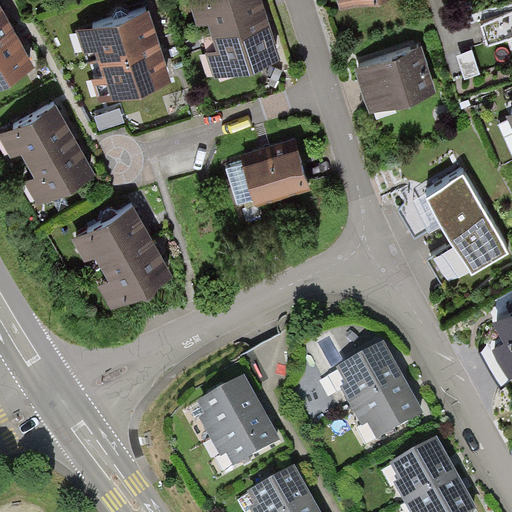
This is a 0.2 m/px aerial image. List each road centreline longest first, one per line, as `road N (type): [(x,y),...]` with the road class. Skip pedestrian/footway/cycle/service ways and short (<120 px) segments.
road 1 (residential): [(59,399),(206,321),(368,259)]
road 2 (residential): [(299,0),(350,162),(368,259)]
road 3 (residential): [(368,259),(407,304),(511,481)]
road 4 (secondary): [(59,399),(139,511)]
